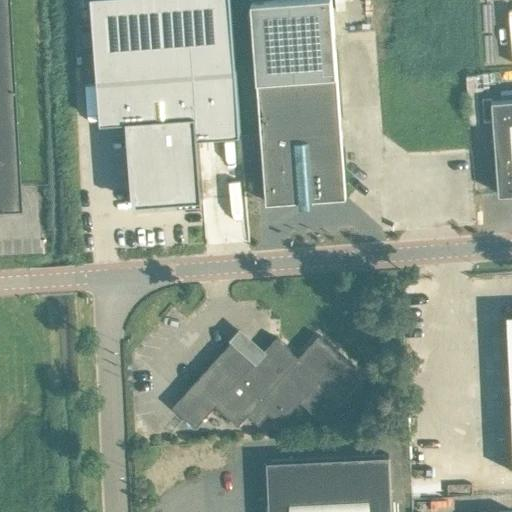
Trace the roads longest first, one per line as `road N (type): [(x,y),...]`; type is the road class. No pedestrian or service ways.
road 1 (unclassified): [(105,272),(511,242)]
road 2 (unclassified): [(116,511),(105,272)]
road 3 (unknown): [(422,248),(413,202),(366,138),(358,43)]
